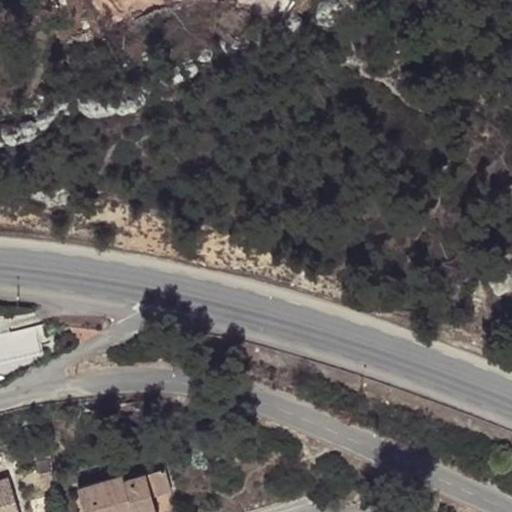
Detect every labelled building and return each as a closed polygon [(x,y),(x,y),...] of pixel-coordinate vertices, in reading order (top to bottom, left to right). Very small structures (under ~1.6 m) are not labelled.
[(23,324),(29,344),(41,340),(38,330),(44,328),(41,318),(23,324)] [(104,326),(72,321),(77,340),(104,326)] [(0,353),(0,351),(29,344),(23,324),(0,329),(0,359),(2,359),(0,353)] [(0,353),(2,359),(30,350),(29,344),(0,351),(0,353)] [(145,397),(116,399),(118,413),(146,410),(145,397)] [(159,448),(142,454),(148,475),(165,470),(159,448)] [(116,454),(73,466),(85,511),(158,511),(148,475),(142,454),(119,460),(116,454)] [(0,511),(22,511),(11,476),(0,479),(0,511)] [(415,511),(419,505),(408,500),(401,511),(415,511)]
